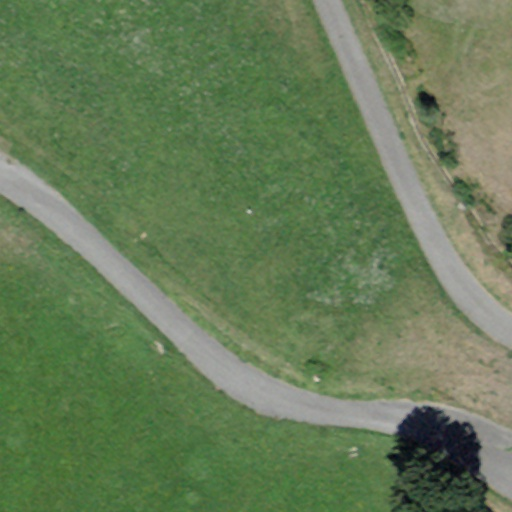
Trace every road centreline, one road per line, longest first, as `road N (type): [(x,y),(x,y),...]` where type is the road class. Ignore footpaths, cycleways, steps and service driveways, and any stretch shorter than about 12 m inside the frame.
road 1 (unclassified): [(511,467),(437,431),(285,401),(226,372),(60,217),(0,180)]
road 2 (unclassified): [(339,0),(420,218),(470,298),(511,331)]
